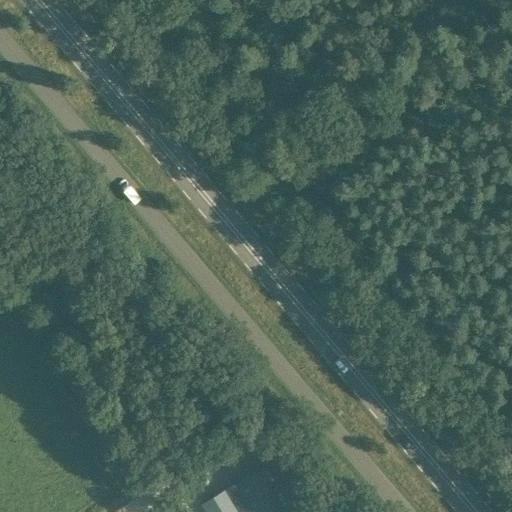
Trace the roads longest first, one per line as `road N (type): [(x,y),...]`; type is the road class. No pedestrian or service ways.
road 1 (primary): [(473,511),(36,0)]
road 2 (unclassified): [(0,38),(404,511)]
road 3 (track): [(511,439),(146,0)]
road 4 (track): [(0,230),(192,511)]
